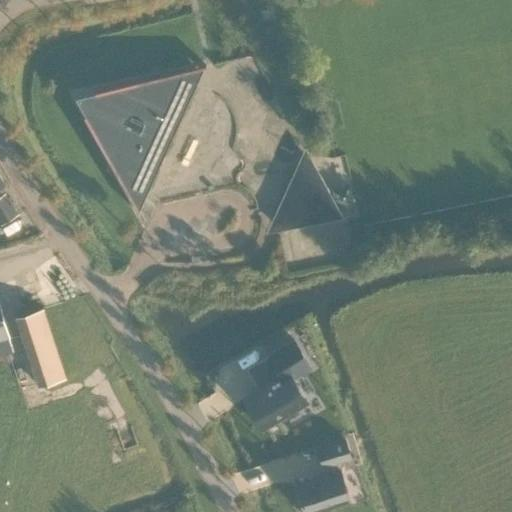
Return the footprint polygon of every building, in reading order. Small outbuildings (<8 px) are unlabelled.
[(178,84),(183,72),(206,67),(205,65),(161,74),(154,71),(151,77),(94,89),(94,91),(84,113),(83,114),(111,164),(108,170),(116,174),(138,213),(139,213),(131,197),(136,185),(145,189),(191,90),(178,84)] [(311,184),(316,172),(309,159),(300,179),(299,178),(285,209),(286,209),(277,229),(292,226),(302,218),(314,221),(340,215),(327,192),(311,184)] [(0,224),(0,225),(19,213),(5,191),(0,194),(0,224)] [(37,387),(66,377),(43,307),(14,316),(37,387)] [(0,355),(12,352),(3,319),(0,308),(0,355)] [(266,355),(279,376),(244,397),(261,427),(306,401),(289,372),(306,362),(293,340),(266,355)] [(295,482),(294,483),(302,511),(311,511),(331,506),(350,500),(348,495),(341,470),(340,469),(339,469),(337,461),(351,457),(345,440),(316,449),(321,466),(331,463),(334,472),(320,476),(320,478),(311,481),(310,479),(295,484),(295,482)]
